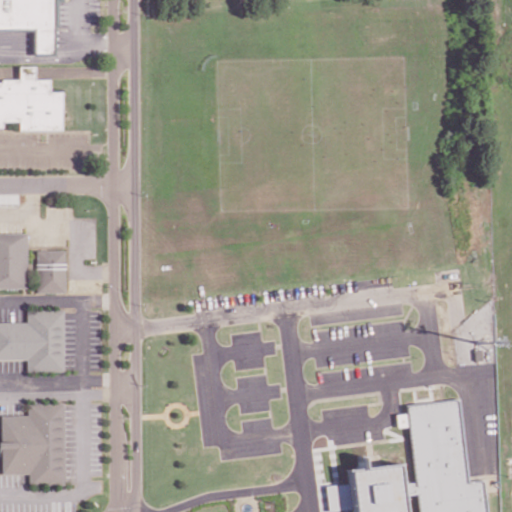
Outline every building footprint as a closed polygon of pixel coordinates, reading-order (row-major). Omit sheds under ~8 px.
[(0,0),(0,29),(33,29),(33,53),(55,53),(55,25),(59,25),(59,0),(0,0)] [(0,126),(3,126),(3,120),(19,120),(19,129),(63,129),(63,90),(51,90),(50,77),(35,77),(35,64),(19,65),(19,77),(1,78),(1,80),(0,80),(0,126)] [(0,231),(27,231),(28,287),(0,287),(0,231)] [(36,249),(65,249),(65,291),(37,291),(36,249)] [(0,321),(27,321),(27,308),(64,308),(64,370),(26,370),(26,358),(0,358),(0,321)] [(331,483),(347,481),(345,460),(357,458),(356,446),(366,445),(367,457),(408,451),(405,425),(394,426),(393,413),(404,412),(403,403),(446,398),(456,481),(472,479),(475,511),(349,511),(349,507),(333,509),(331,483)] [(0,414),(27,414),(27,402),(64,401),(66,484),(28,485),(28,473),(1,473),(0,414)]
